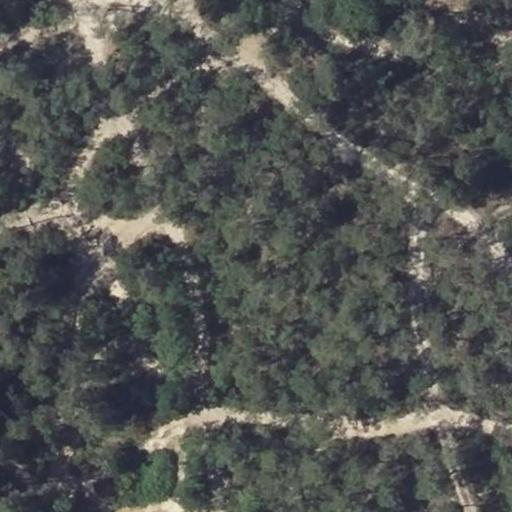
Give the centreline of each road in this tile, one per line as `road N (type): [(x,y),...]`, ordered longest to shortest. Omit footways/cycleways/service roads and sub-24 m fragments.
road 1 (track): [(75,0),(204,305),(213,511)]
road 2 (track): [(100,0),(171,20),(426,201),(511,242)]
road 3 (track): [(44,511),(74,272),(65,234),(27,182),(0,121)]
road 4 (track): [(69,200),(96,140),(185,72),(223,58),(204,99),(198,204),(172,228)]
road 5 (track): [(172,228),(117,225),(69,200),(0,227)]
